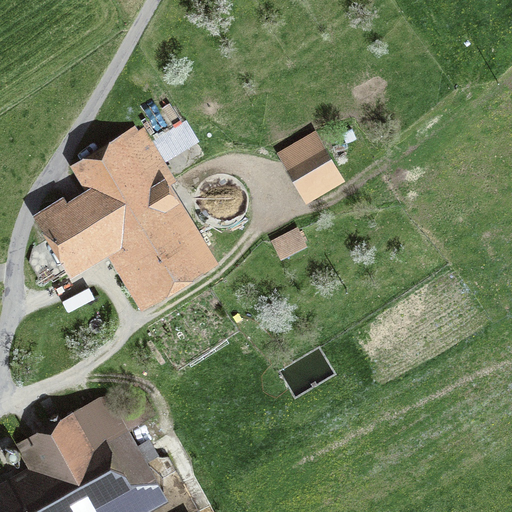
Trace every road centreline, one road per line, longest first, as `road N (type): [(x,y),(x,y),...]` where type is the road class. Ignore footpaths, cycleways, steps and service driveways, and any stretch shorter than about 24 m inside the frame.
road 1 (track): [(141,22),(30,209),(0,356)]
road 2 (track): [(0,399),(85,365),(222,271),(277,204)]
